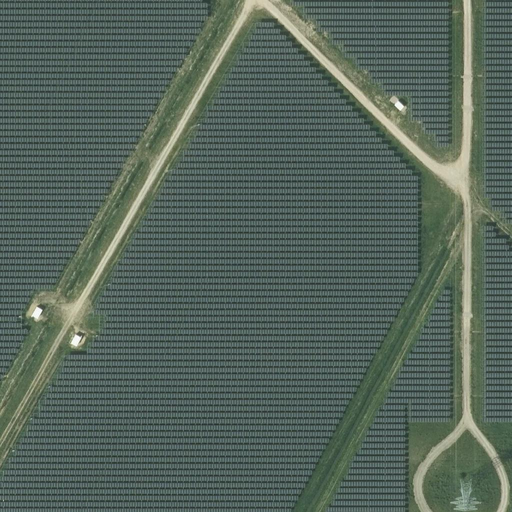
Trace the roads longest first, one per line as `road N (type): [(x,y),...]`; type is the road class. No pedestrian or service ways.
road 1 (track): [(252,0),(0,444)]
road 2 (track): [(466,419),(466,0)]
road 3 (track): [(464,184),(260,0)]
